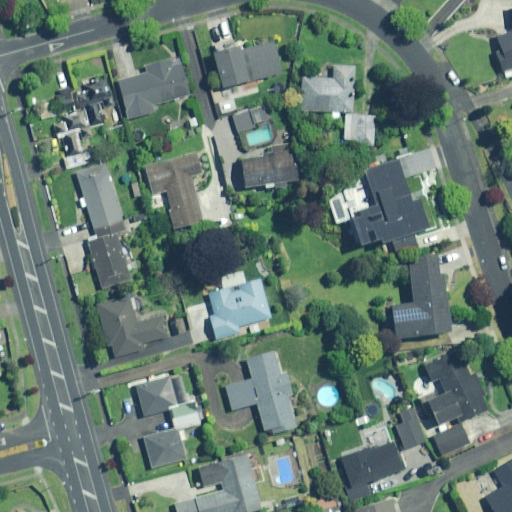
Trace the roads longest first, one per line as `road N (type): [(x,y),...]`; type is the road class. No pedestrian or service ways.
road 1 (residential): [(340,0),(374,14),(428,74),(511,318)]
road 2 (tertiary): [(0,162),(75,435)]
road 3 (residential): [(0,56),(199,0)]
